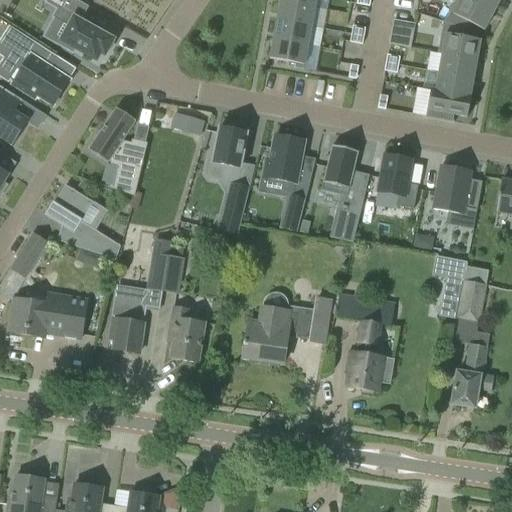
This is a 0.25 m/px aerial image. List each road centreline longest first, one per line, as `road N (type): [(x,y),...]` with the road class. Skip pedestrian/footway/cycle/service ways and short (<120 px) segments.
road 1 (residential): [(155,80),(511,151)]
road 2 (tertiary): [(511,480),(219,436)]
road 3 (residential): [(155,80),(117,81),(95,96),(0,237)]
road 4 (tertiary): [(219,436),(0,401)]
